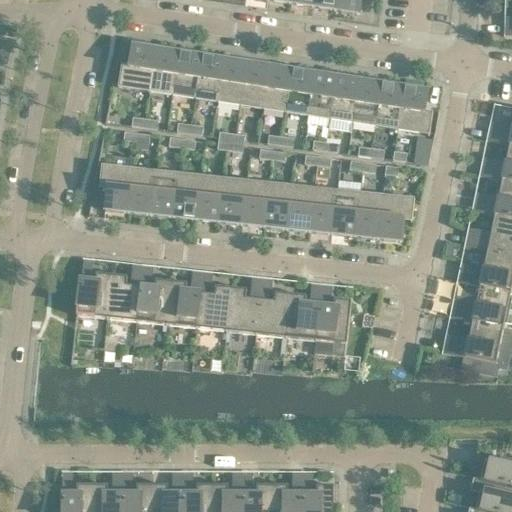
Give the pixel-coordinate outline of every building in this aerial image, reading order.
[(317,9),(335,11),(336,0),(313,0),(312,8),(313,8),(314,4),(318,4),(317,9)] [(336,0),(335,11),(336,12),(337,7),(341,8),(340,12),(358,15),(360,0),(336,0)] [(511,21),(506,21),(505,35),(503,35),(503,37),(511,36),(511,21)] [(118,87),(150,92),(156,50),(155,50),(154,55),(150,54),(151,50),(133,47),(129,69),(122,68),(121,67),(118,87)] [(150,92),(172,96),(179,54),(178,54),(177,58),(173,58),(173,53),(156,50),(150,92)] [(172,96),(195,99),(201,57),(200,57),(199,62),(195,61),(196,56),(179,54),(172,96)] [(195,99),(217,103),(224,61),(223,61),(222,65),(218,65),(219,60),(201,57),(195,99)] [(217,103),(240,106),(246,64),(245,64),(245,69),(240,68),(241,64),(224,61),(217,103)] [(240,106),(262,110),(269,68),(268,68),(267,72),(263,72),(264,67),(246,64),(240,106)] [(262,110),(285,113),(291,71),(290,71),(290,76),(285,75),(286,70),(269,68),(262,110)] [(285,113),(307,117),(314,75),(313,75),(312,79),(308,79),(309,74),(291,71),(285,113)] [(306,125),(328,128),(329,128),(336,78),(335,78),(335,83),(331,82),(331,77),(314,75),(307,117),(306,125)] [(350,134),(352,123),(359,82),(358,82),(357,86),(353,86),(354,81),(336,78),(329,128),(328,128),(328,130),(350,134)] [(352,123),(375,127),(381,85),(380,85),(380,90),(376,89),(376,84),(359,82),(352,123)] [(375,127),(397,131),(404,89),(403,89),(402,93),(398,92),(399,88),(381,85),(375,127)] [(404,89),(397,131),(429,135),(432,115),(431,115),(430,116),(424,115),(427,92),(425,92),(425,97),(421,96),(421,91),(404,89)] [(131,127),(144,129),(145,120),(133,119),(131,127)] [(145,120),(144,129),(157,131),(158,122),(145,120)] [(177,133),(189,135),(191,126),(178,125),(177,133)] [(191,126),(189,135),(202,137),(203,128),(191,126)] [(486,141),(509,146),(509,145),(511,146),(511,128),(509,130),(491,126),(488,140),(486,140),(486,141)] [(123,142),(136,143),(137,135),(124,133),(123,142)] [(219,133),(218,142),(231,144),(232,135),(219,133)] [(137,135),(136,143),(148,145),(149,136),(137,135)] [(232,135),(231,144),(243,145),(244,137),(232,135)] [(267,145),(280,147),(281,138),(268,137),(267,145)] [(430,164),(433,138),(418,137),(416,163),(430,164)] [(281,138),(280,147),(292,149),(293,140),(281,138)] [(169,148),(181,149),(182,140),(170,139),(169,148)] [(182,140),(181,149),(194,151),(195,142),(182,140)] [(217,150),(229,152),(231,144),(218,142),(217,150)] [(312,151),(325,153),(326,144),(313,142),(312,151)] [(231,144),(229,152),(242,154),(243,145),(231,144)] [(326,144),(325,153),(337,154),(338,146),(326,144)] [(478,177),(502,182),(502,181),(511,183),(511,146),(509,145),(509,146),(506,163),(502,166),(483,162),(481,176),(479,175),(478,177)] [(357,157),(370,159),(372,150),(359,148),(357,157)] [(372,150),(370,159),(382,160),(384,152),(372,150)] [(259,159),(271,161),(272,152),(260,151),(259,159)] [(272,152),(271,161),(284,163),(285,154),(272,152)] [(393,162),(405,163),(406,155),(394,153),(393,162)] [(304,165),(317,167),(318,158),(305,157),(304,165)] [(318,158),(317,167),(329,169),(330,160),(318,158)] [(349,171),(362,173),(363,164),(350,162),(349,171)] [(363,164),(362,173),(374,174),(375,166),(363,164)] [(384,176),(397,177),(398,169),(385,167),(384,176)] [(111,212),(128,214),(133,172),(101,168),(99,188),(100,188),(107,189),(105,211),(106,212),(107,207),(111,207),(111,212)] [(133,214),(151,216),(155,174),(133,172),(128,214),(129,214),(130,209),(134,210),(133,214)] [(156,217),(174,219),(178,177),(155,174),(151,216),(152,216),(152,212),(156,212),(156,217)] [(179,219),(196,221),(201,179),(178,177),(174,219),(175,214),(179,215),(179,219)] [(385,177),(383,186),(390,187),(394,184),(395,178),(385,177)] [(201,222),(219,223),(223,181),(201,179),(196,221),(197,221),(198,217),(202,217),(201,222)] [(224,224),(242,226),(246,184),(223,181),(219,223),(220,224),(220,219),(224,219),(224,224)] [(471,212),(494,217),(495,216),(511,219),(511,183),(502,181),(502,182),(498,199),(494,201),(476,197),(473,211),(471,211),(471,212)] [(247,226),(264,228),(269,186),(246,184),(242,226),(243,221),(247,222),(247,226)] [(269,229),(287,231),(291,189),(269,186),(264,228),(265,228),(266,224),(270,224),(269,229)] [(292,231),(310,233),(314,191),(291,189),(287,231),(288,231),(288,226),(292,227),(292,231)] [(315,234),(332,236),(337,193),(314,191),(310,233),(311,233),(311,229),(315,229),(315,234)] [(337,236),(355,238),(359,196),(337,193),(332,236),(333,236),(334,231),(338,231),(337,236)] [(360,239),(378,240),(382,198),(359,196),(355,238),(356,238),(356,233),(360,234),(360,239)] [(382,198),(378,240),(379,236),(383,236),(383,241),(401,243),(403,221),(410,221),(410,222),(412,222),(414,202),(382,198)] [(463,248),(487,253),(487,252),(511,256),(511,219),(495,216),(494,217),(491,234),(487,237),(469,233),(466,246),(464,246),(463,248)] [(456,283),(480,288),(480,287),(510,294),(511,286),(511,256),(487,252),(487,253),(483,269),(479,272),(461,268),(458,282),(456,281),(456,283)] [(76,317),(107,320),(111,277),(96,275),(95,283),(80,282),(76,317)] [(107,320),(137,323),(140,288),(126,287),(127,278),(111,277),(107,320)] [(137,323),(166,326),(171,283),(156,281),(155,290),(140,288),(137,323)] [(166,326),(196,329),(200,295),(185,293),(186,285),(171,283),(166,326)] [(449,319),(472,323),(511,331),(511,328),(511,326),(504,325),(510,294),(480,287),(480,288),(476,305),(472,307),(454,304),(451,317),(449,317),(449,319)] [(196,329),(226,333),(231,289),(215,288),(214,296),(200,295),(196,329)] [(226,333),(256,336),(260,301),(245,299),(246,291),(231,289),(226,333)] [(256,336),(286,339),(290,296),(275,294),(274,302),(260,301),(256,336)] [(286,339),(315,342),(319,307),(305,306),(306,297),(290,296),(286,339)] [(319,307),(315,342),(314,354),(332,356),(333,344),(346,345),(351,302),(334,301),(333,309),(319,307)] [(472,323),(469,340),(465,343),(446,339),(444,353),(442,352),(441,354),(476,361),(474,370),(494,374),(502,333),(511,335),(511,331),(472,323)] [(473,478),(473,479),(511,488),(511,448),(478,448),(475,462),(484,464),(480,480),(473,478)] [(469,508),(469,509),(483,511),(511,511),(511,488),(473,479),(470,492),(479,494),(475,509),(469,508)] [(91,511),(92,486),(76,486),(76,495),(61,495),(61,511),(91,511)] [(121,511),(122,495),(107,495),(107,487),(92,486),(91,511),(121,511)] [(151,511),(152,487),(136,487),(136,495),(122,495),(121,511),(151,511)] [(181,511),(182,495),(167,495),(167,487),(152,487),(151,511),(181,511)] [(211,511),(212,487),(196,487),(196,495),(182,495),(181,511),(211,511)] [(241,511),(242,495),(227,495),(227,487),(212,487),(211,511),(241,511)] [(271,511),(272,487),(256,487),(256,495),(242,495),(241,511),(271,511)] [(301,511),(302,495),(287,495),(287,487),(272,487),(271,511),(301,511)] [(302,495),(301,511),(332,511),(333,487),(316,487),(316,495),(302,495)]
